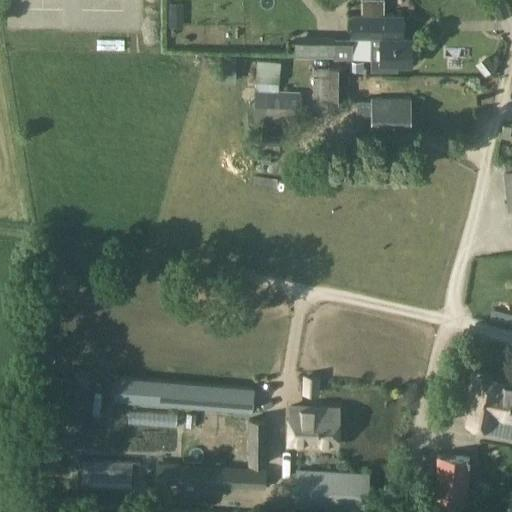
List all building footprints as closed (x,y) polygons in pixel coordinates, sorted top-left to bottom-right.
[(504,0),(497,0),(492,2),(497,19),(509,15),(504,0)] [(364,16),(353,16),(353,38),(372,39),(402,39),(402,17),(396,17),(392,15),(388,15),(385,16),(376,16),(377,6),(374,3),(368,3),(364,6),(364,16)] [(184,15),(184,4),(170,5),(170,15),(184,15)] [(402,39),(372,39),(372,44),(371,44),(371,69),(372,70),(373,71),(395,71),(395,65),(411,65),(411,63),(415,61),(418,58),(418,53),(415,50),(411,48),(411,39),(402,39)] [(352,41),(341,41),(330,41),(330,58),(352,58),(352,41)] [(236,56),(224,55),(222,82),(234,83),(236,56)] [(486,55),(474,64),(484,76),(495,67),(486,55)] [(256,61),(255,81),(256,82),(278,83),(279,62),(256,61)] [(363,62),(351,62),(351,72),(363,72),(363,62)] [(347,67),(339,67),(313,66),(312,99),(347,101),(347,67)] [(300,92),(255,91),(253,120),(300,121),(300,92)] [(409,102),(371,102),(356,102),(356,124),(371,124),(371,132),(409,132),(409,102)] [(478,114),(475,136),(487,137),(490,116),(478,114)] [(262,125),(261,144),(279,145),(280,126),(262,125)] [(320,154),(319,163),(330,164),(331,154),(320,154)] [(511,170),(503,172),(507,211),(511,210),(511,170)] [(115,399),(216,407),(233,409),(249,410),(250,410),(252,389),(116,377),(115,399)] [(316,394),(317,381),(317,378),(305,377),(304,393),(316,394)] [(496,384),(475,380),(467,422),(487,426),(489,415),(491,415),(496,384)] [(511,386),(496,384),(491,415),(511,418),(511,386)] [(337,409),(290,407),(289,443),(335,445),(337,409)] [(266,465),(266,419),(247,418),(247,464),(266,465)] [(437,456),(434,504),(466,506),(469,458),(437,456)] [(173,464),(157,463),(156,483),(166,484),(263,489),(264,468),(173,464)] [(295,469),(293,508),(366,511),(368,473),(295,469)]
